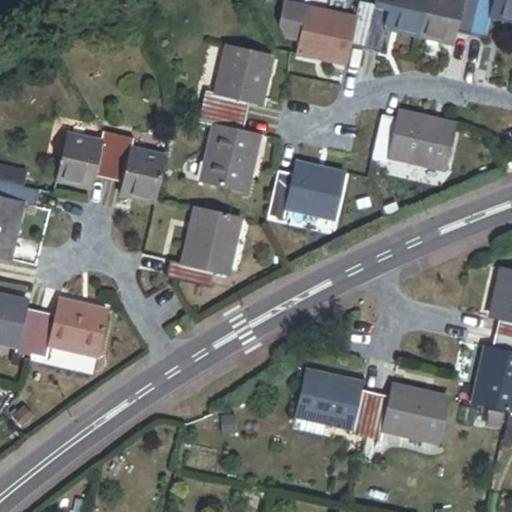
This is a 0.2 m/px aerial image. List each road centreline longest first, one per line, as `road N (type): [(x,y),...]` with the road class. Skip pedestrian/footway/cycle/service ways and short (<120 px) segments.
road 1 (residential): [(511,207),(371,262),(175,369)]
road 2 (residential): [(511,90),(431,74),(368,92),(341,118),(299,127)]
road 3 (residential): [(175,369),(0,500)]
road 4 (residential): [(175,369),(107,259),(89,247)]
